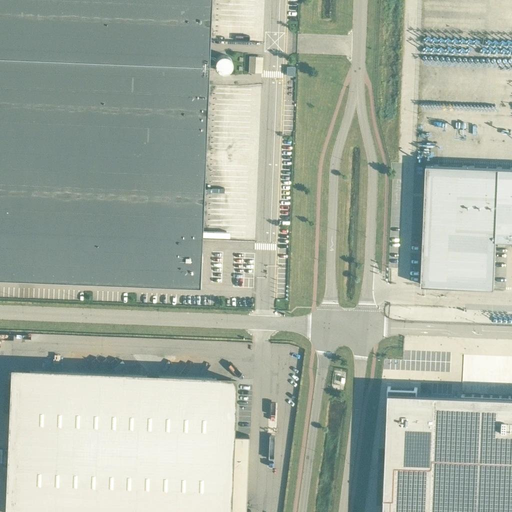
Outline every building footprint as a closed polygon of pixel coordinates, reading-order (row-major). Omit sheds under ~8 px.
[(0,0),(0,276),(199,284),(210,0),(0,0)] [(232,64),(232,63),(232,61),(232,60),(231,58),(230,57),(229,56),(228,55),(226,54),(225,54),(223,54),(222,54),(220,54),(219,55),(217,56),(216,57),(215,58),(215,60),(214,61),(214,63),(214,64),(215,66),(215,67),(216,69),(217,70),(219,71),(220,71),(222,72),(223,72),(225,72),(226,71),(228,71),(229,70),(230,69),(231,67),(232,66),(232,64)] [(248,62),(247,77),(260,78),(261,62),(248,62)] [(511,240),(511,167),(426,164),(421,284),(494,287),(496,240),(511,240)] [(225,511),(227,479),(242,471),(242,457),(245,457),(246,444),(243,444),(243,436),(249,436),(249,435),(229,434),(231,379),(14,370),(8,511),(225,511)] [(387,428),(383,511),(511,511),(511,396),(417,393),(417,387),(388,386),(387,404),(392,405),(391,428),(387,428)]
